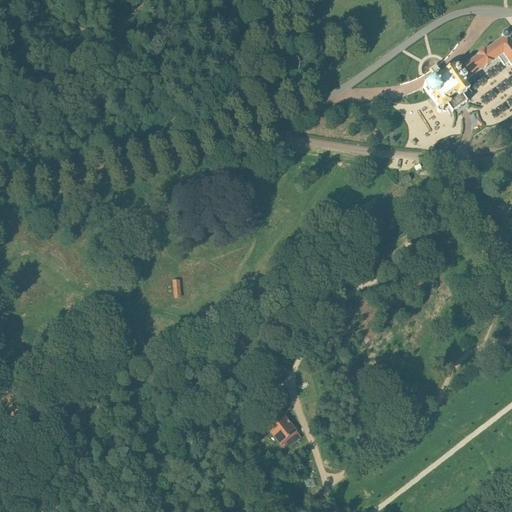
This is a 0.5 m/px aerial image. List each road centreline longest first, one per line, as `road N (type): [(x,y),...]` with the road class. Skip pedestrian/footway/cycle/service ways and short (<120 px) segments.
road 1 (unclassified): [(0,185),(86,176),(240,130),(334,94),(456,13),(511,11)]
road 2 (track): [(292,384),(330,308),(403,255),(414,229),(412,206),(442,179)]
road 3 (track): [(157,378),(143,323),(144,271),(162,226),(175,150)]
road 4 (track): [(511,304),(442,179)]
road 5 (track): [(335,511),(292,384)]
